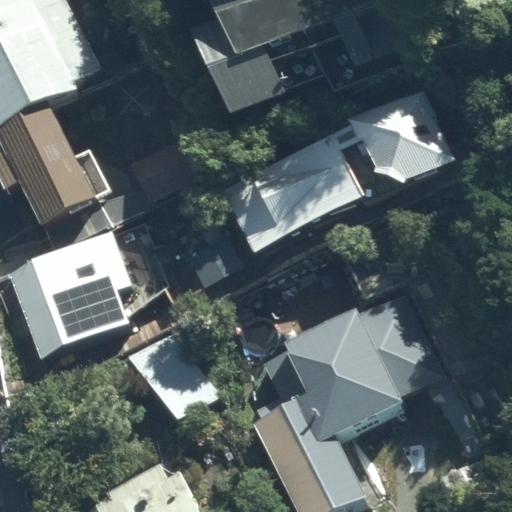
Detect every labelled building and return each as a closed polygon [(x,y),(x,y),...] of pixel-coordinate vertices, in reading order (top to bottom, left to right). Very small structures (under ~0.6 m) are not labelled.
[(25,184),(60,251),(114,222),(103,201),(117,194),(94,150),(83,156),(53,100),(81,85),(79,82),(102,70),(88,44),(98,39),(93,30),(102,26),(89,1),(90,0),(7,0),(0,4),(0,130),(1,132),(0,132),(0,170),(11,191),(25,184)] [(220,0),(231,19),(202,34),(242,113),(324,73),(337,99),(407,64),(402,53),(416,46),(393,0),(220,0)] [(192,138),(135,162),(153,204),(210,179),(192,138)] [(120,233),(14,272),(45,356),(133,324),(119,285),(138,278),(127,249),(175,232),(164,202),(115,220),(120,233)] [(275,347),(252,360),(268,390),(249,400),(307,511),(339,511),(369,497),(356,472),(372,463),(362,444),(412,418),(406,407),(413,403),(409,396),(448,375),(405,292),(365,312),(358,298),(272,340),(275,347)] [(177,327),(131,356),(182,427),(226,395),(177,327)] [(169,465),(96,496),(103,511),(205,511),(186,472),(175,477),(169,465)]
